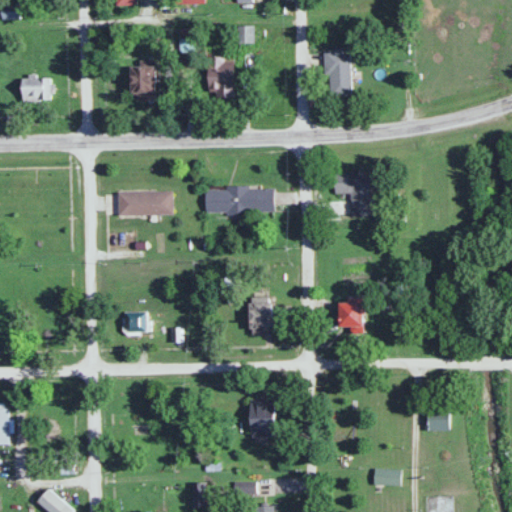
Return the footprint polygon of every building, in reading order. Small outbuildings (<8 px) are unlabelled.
[(238,43),(256,43),(256,26),(238,26),(238,43)] [(325,51),(325,75),(331,75),(332,96),(352,95),(351,50),(325,51)] [(211,98),(235,98),(235,56),(211,56),(211,98)] [(156,93),(156,68),(133,68),(133,93),(156,93)] [(23,78),(23,101),(51,101),(51,78),(23,78)] [(352,218),(371,217),(371,173),(335,173),(335,194),(352,194),(352,218)] [(206,214),(275,214),(275,188),(206,188),(206,214)] [(174,192),(118,192),(118,217),(174,217),(174,192)] [(251,333),(274,333),(274,303),(251,303),(251,333)] [(365,328),(365,303),(342,303),(342,328),(365,328)] [(148,334),(148,313),(125,313),(125,334),(148,334)] [(252,404),(252,438),(277,438),(277,404),(252,404)] [(0,445),(10,445),(10,409),(0,408),(0,445)] [(445,412),(425,412),(425,427),(436,427),(436,421),(445,421),(445,412)] [(402,468),(375,468),(375,486),(402,486),(402,468)] [(257,483),(236,483),(236,494),(257,494),(257,483)] [(194,484),(194,508),(205,508),(205,484),(194,484)] [(38,503),(49,511),(74,511),(49,490),(38,503)]
